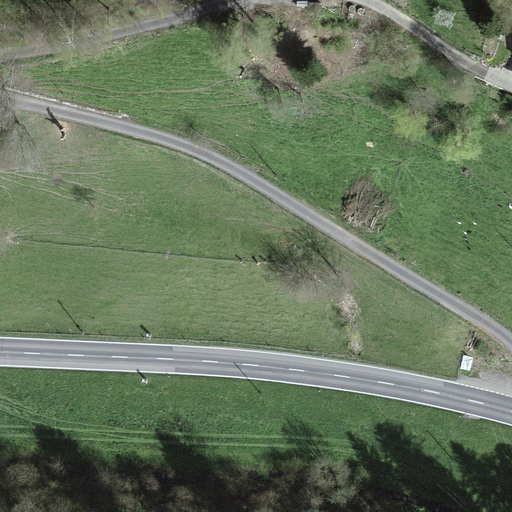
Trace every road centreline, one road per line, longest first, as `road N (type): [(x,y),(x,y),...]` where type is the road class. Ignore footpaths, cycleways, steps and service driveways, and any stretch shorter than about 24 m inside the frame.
road 1 (track): [(511,343),(204,153),(0,98)]
road 2 (secondary): [(511,410),(284,368),(0,351)]
road 3 (track): [(0,59),(232,0)]
road 4 (track): [(366,0),(511,89)]
